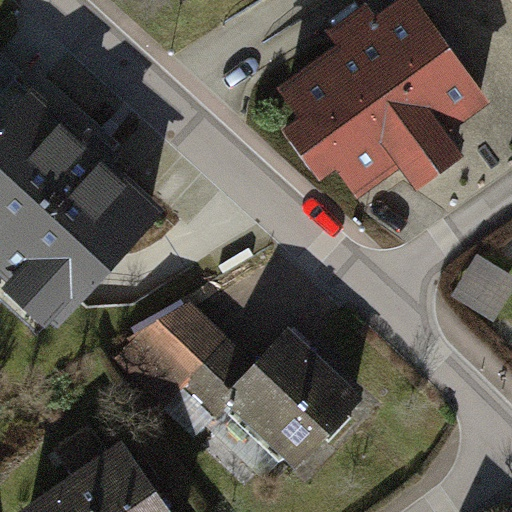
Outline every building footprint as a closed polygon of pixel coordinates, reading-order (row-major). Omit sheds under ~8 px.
[(511,95),(442,0),(426,0),(300,91),(382,203),(425,173),(441,194),(494,155),(476,130),(511,103),(511,95)] [(42,100),(0,142),(0,271),(59,329),(166,221),(42,100)] [(462,299),(502,315),(511,287),(511,274),(476,261),(462,299)] [(386,392),(308,324),(248,394),(326,461),(386,392)] [(202,511),(148,436),(44,509),(46,511),(202,511)]
